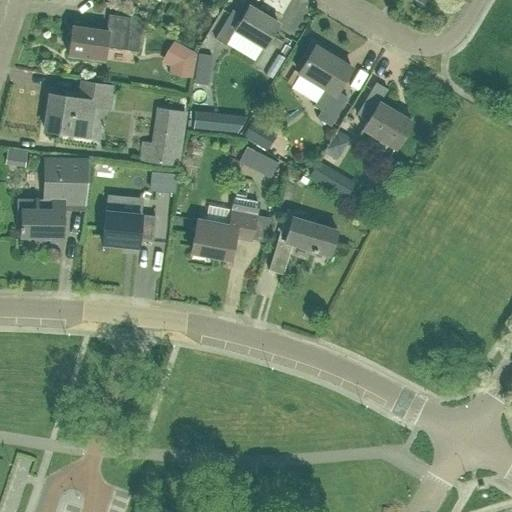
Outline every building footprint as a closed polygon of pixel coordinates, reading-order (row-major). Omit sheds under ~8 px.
[(277,24),(248,6),(241,17),(232,11),(215,40),(225,46),(234,31),(263,48),(277,24)] [(129,18),(107,15),(105,31),(71,26),(67,56),(103,60),(104,47),(137,51),(140,30),(128,23),(129,18)] [(175,40),(167,54),(179,61),(177,74),(193,76),(198,52),(175,40)] [(351,68),(314,46),(297,73),(323,89),(313,106),(321,111),(316,118),(330,126),(346,99),(336,93),(351,68)] [(43,130),(87,136),(92,106),(107,108),(111,86),(80,81),(78,98),(48,93),(43,130)] [(386,89),(375,83),(356,115),(366,121),(361,130),(394,150),(410,122),(378,103),(386,89)] [(151,141),(140,139),(137,160),(178,165),(186,112),(155,108),(151,141)] [(196,111),(194,128),(238,133),(248,116),(196,111)] [(252,120),(242,137),(265,150),(275,133),(252,120)] [(272,161),(245,148),(237,162),(265,176),(272,161)] [(82,205),(86,178),(89,159),(43,158),(42,200),(34,199),(16,199),(15,223),(19,223),(19,237),(48,237),(48,241),(61,241),(62,201),(71,201),(71,205),(82,205)] [(318,160),(308,177),(344,198),(354,181),(318,160)] [(153,171),(151,190),(176,192),(178,174),(153,171)] [(231,210),(228,226),(196,220),(190,252),(228,260),(232,236),(249,240),(254,214),(257,215),(259,203),(234,198),(231,210)] [(376,218),(384,209),(374,199),(366,209),(376,218)] [(300,213),(286,209),(268,270),(282,274),(291,244),(328,255),(335,231),(299,220),(300,213)] [(154,216),(104,212),(101,244),(136,248),(137,240),(152,242),(154,216)]
